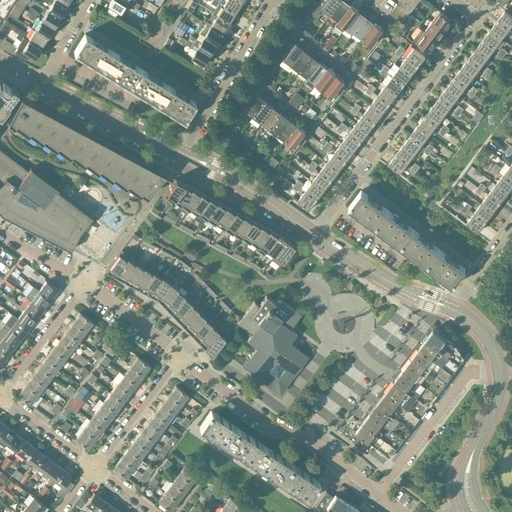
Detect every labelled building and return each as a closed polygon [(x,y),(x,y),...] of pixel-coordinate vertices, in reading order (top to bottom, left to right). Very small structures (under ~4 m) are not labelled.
[(66,6),(55,0),(46,0),(51,3),(47,9),(59,17),(66,6)] [(132,5),(127,2),(123,0),(111,0),(109,5),(121,12),(125,6),(135,12),(137,8),(132,5)] [(123,0),(127,2),(132,5),(137,8),(140,4),(132,0),(123,0)] [(191,12),(198,3),(193,0),(192,0),(187,9),(191,12)] [(215,0),(218,2),(224,5),(236,13),(242,3),(237,0),(226,0),(226,1),(224,0),(215,0)] [(319,0),(310,13),(316,16),(322,8),(330,14),(340,0),(319,0)] [(344,0),(340,0),(330,14),(338,21),(350,4),(344,0)] [(400,0),(390,14),(402,23),(419,0),(400,0)] [(350,4),(338,21),(346,27),(358,10),(350,4)] [(224,5),(217,15),(229,23),(236,13),(224,5)] [(47,9),(41,19),(53,26),(59,17),(47,9)] [(358,10),(346,27),(354,33),(366,16),(358,10)] [(511,15),(504,10),(497,19),(509,28),(511,23),(511,15)] [(439,11),(431,21),(444,30),(452,20),(439,11)] [(198,17),(223,33),(229,23),(217,15),(213,13),(209,19),(205,17),(203,20),(198,17)] [(366,16),(354,33),(362,38),(374,22),(366,16)] [(199,33),(205,36),(217,43),(223,33),(198,17),(194,21),(198,23),(203,27),(199,33)] [(41,19),(34,30),(47,36),(53,26),(41,19)] [(400,29),(404,32),(412,22),(408,19),(400,29)] [(497,19),(490,29),(502,38),(509,28),(497,19)] [(180,20),(173,30),(182,35),(188,25),(180,20)] [(421,29),(437,40),(444,30),(431,21),(424,31),(421,28),(421,29)] [(374,22),(362,38),(370,44),(382,28),(374,22)] [(429,51),(437,40),(421,29),(413,39),(429,51)] [(490,29),(483,39),(494,47),(502,38),(490,29)] [(34,30),(28,39),(40,47),(47,36),(34,30)] [(28,54),(34,57),(40,47),(28,39),(23,36),(18,33),(15,37),(20,40),(16,47),(17,47),(13,53),(24,60),(28,54)] [(84,34),(73,51),(101,69),(112,51),(84,34)] [(196,50),(192,57),(204,64),(210,54),(188,40),(181,36),(179,40),(186,44),(196,50)] [(188,40),(210,54),(217,43),(205,36),(201,42),(191,36),(188,40)] [(168,39),(164,45),(169,48),(172,41),(168,39)] [(483,39),(475,49),(487,57),(494,47),(483,39)] [(328,50),(331,45),(326,41),(323,46),(328,50)] [(296,43),(283,59),(292,65),(304,49),(296,43)] [(414,47),(406,56),(418,65),(425,55),(414,47)] [(304,49),(292,65),(299,71),(312,55),(304,49)] [(475,49),(469,58),(480,66),(487,57),(475,49)] [(112,51),(101,69),(129,86),(140,68),(112,51)] [(312,55),(299,71),(307,77),(319,61),(312,55)] [(339,58),(345,63),(348,59),(342,55),(339,58)] [(406,56),(399,66),(410,74),(418,65),(406,56)] [(469,58),(461,67),(472,76),(480,66),(469,58)] [(315,83),(327,67),(319,61),(307,77),(308,78),(304,82),(312,88),(316,83),(315,83)] [(348,70),(353,74),(359,66),(355,62),(348,70)] [(397,69),(392,76),(403,84),(410,74),(399,66),(395,63),(392,66),(397,69)] [(327,67),(315,83),(316,83),(323,89),(335,73),(327,67)] [(461,67),(454,77),(465,85),(472,76),(461,67)] [(140,68),(129,86),(156,103),(167,85),(140,68)] [(335,73),(323,89),(331,95),(344,79),(335,73)] [(392,76),(385,85),(396,94),(403,84),(392,76)] [(454,77),(447,87),(458,95),(465,85),(454,77)] [(267,84),(273,88),(277,83),(271,79),(267,84)] [(0,123),(6,115),(9,117),(18,99),(15,97),(11,94),(13,91),(2,83),(1,84),(0,82),(0,123)] [(167,85),(156,103),(184,120),(195,102),(167,85)] [(385,85),(377,95),(389,103),(396,94),(385,85)] [(440,95),(451,104),(458,95),(447,87),(440,95)] [(245,110),(253,116),(265,100),(257,94),(245,110)] [(28,100),(20,95),(18,99),(9,117),(7,120),(14,125),(16,122),(28,132),(29,130),(41,140),(43,138),(55,148),(57,145),(69,156),(71,154),(83,164),(85,161),(97,170),(99,169),(111,178),(113,176),(125,185),(127,184),(139,193),(140,191),(146,196),(163,174),(155,169),(154,171),(141,161),(140,163),(128,154),(126,156),(114,146),(112,148),(100,139),(98,141),(86,132),(84,134),(72,124),(70,126),(58,117),(56,119),(44,109),(42,111),(28,100)] [(377,95),(370,104),(381,113),(389,103),(377,95)] [(440,95),(432,106),(443,115),(451,104),(440,95)] [(291,103),(297,107),(300,102),(295,98),(291,103)] [(265,100),(253,116),(261,123),(273,106),(265,100)] [(298,109),(305,114),(308,109),(302,104),(298,109)] [(370,104),(363,114),(374,123),(381,113),(370,104)] [(273,106),(261,123),(269,128),(281,112),(273,106)] [(432,106),(425,116),(436,124),(443,115),(432,106)] [(281,112),(269,128),(277,135),(289,118),(281,112)] [(363,114),(356,124),(367,132),(374,123),(363,114)] [(480,119),(475,115),(471,119),(476,123),(480,119)] [(425,116),(417,125),(429,134),(436,124),(425,116)] [(289,118),(277,135),(285,141),(297,124),(289,118)] [(297,124),(285,141),(293,147),(293,146),(296,148),(306,134),(304,133),(305,131),(297,124)] [(356,124),(348,133),(360,142),(367,132),(356,124)] [(417,125),(410,135),(421,144),(429,134),(417,125)] [(348,133),(341,143),(352,151),(360,142),(348,133)] [(403,144),(414,153),(421,144),(410,135),(403,144)] [(491,137),(489,140),(497,146),(499,143),(493,139),(491,137)] [(341,143),(334,152),(345,161),(352,151),(341,143)] [(403,144),(396,153),(407,162),(414,153),(403,144)] [(254,151),(259,155),(263,151),(257,147),(254,151)] [(32,168),(30,171),(0,148),(0,215),(8,221),(10,219),(70,250),(79,233),(92,216),(54,187),(55,185),(32,168)] [(334,152),(326,162),(338,171),(345,161),(334,152)] [(399,172),(407,162),(396,153),(388,164),(399,172)] [(263,159),(268,162),(271,157),(267,154),(263,159)] [(326,162),(319,172),(330,180),(338,171),(326,162)] [(511,168),(509,166),(502,175),(511,182),(511,168)] [(319,172),(312,181),(323,190),(330,180),(319,172)] [(495,184),(506,193),(511,185),(511,182),(502,175),(495,184)] [(168,204),(184,183),(175,178),(160,198),(168,204)] [(312,181),(305,191),(316,199),(323,190),(312,181)] [(178,208),(193,188),(184,183),(168,204),(169,204),(173,199),(179,204),(177,207),(178,208)] [(495,184),(488,194),(499,202),(506,193),(495,184)] [(185,214),(201,192),(193,188),(178,208),(185,214)] [(361,190),(349,206),(375,226),(387,210),(361,190)] [(305,191),(297,201),(309,209),(316,199),(305,191)] [(197,214),(210,197),(201,192),(185,214),(186,214),(190,209),(197,214)] [(488,194),(481,203),(492,212),(499,202),(488,194)] [(205,219),(218,202),(210,197),(197,214),(198,213),(205,219)] [(214,223),(227,206),(218,202),(205,219),(206,219),(207,218),(214,223)] [(481,203),(473,213),(485,221),(492,212),(481,203)] [(151,210),(156,214),(160,209),(155,205),(151,210)] [(223,228),(235,211),(227,206),(214,223),(214,224),(215,222),(223,228)] [(387,210),(375,226),(400,246),(413,229),(387,210)] [(231,232),(244,215),(235,211),(223,228),(224,227),(231,232)] [(466,223),(477,231),(485,221),(473,213),(466,223)] [(240,237),(253,220),(244,215),(231,232),(232,233),(233,232),(240,237)] [(248,242),(261,224),(253,220),(240,237),(241,236),(248,241),(248,242)] [(255,249),(270,229),(261,224),(248,242),(249,242),(250,241),(256,246),(254,249),(255,249)] [(262,255),(278,234),(270,229),(255,249),(262,255)] [(413,229),(400,246),(426,265),(439,249),(413,229)] [(285,241),(286,239),(278,234),(262,255),(263,255),(267,250),(273,255),(270,259),(271,259),(273,257),(285,241)] [(273,257),(271,259),(279,266),(294,245),(286,239),(285,241),(273,257)] [(114,275),(129,255),(121,249),(105,270),(107,271),(113,275),(114,275)] [(439,249),(426,265),(452,285),(465,268),(439,249)] [(123,280),(139,259),(138,258),(134,263),(128,259),(130,256),(129,255),(114,275),(116,276),(121,280),(122,279),(123,280)] [(132,284),(148,263),(147,263),(146,264),(139,259),(123,280),(125,281),(130,285),(131,284),(132,284)] [(140,289),(153,272),(152,271),(155,268),(148,263),(132,284),(133,285),(139,289),(139,288),(140,289)] [(149,294),(162,276),(161,276),(160,277),(153,272),(140,289),(142,290),(147,294),(148,293),(149,294)] [(168,284),(169,282),(162,276),(149,294),(150,294),(156,298),(157,298),(158,298),(168,284)] [(16,284),(7,277),(3,282),(12,288),(16,284)] [(46,281),(38,290),(49,299),(57,289),(46,281)] [(164,305),(177,288),(169,282),(168,284),(158,298),(157,298),(158,299),(157,299),(162,303),(164,305)] [(26,295),(31,300),(42,308),(49,299),(38,290),(33,286),(26,295)] [(171,312),(184,295),(176,289),(177,288),(164,305),(165,306),(164,307),(169,311),(171,312)] [(177,319),(190,302),(183,297),(184,296),(184,295),(171,312),(171,313),(171,314),(176,318),(177,319)] [(258,304),(253,301),(237,323),(251,334),(246,340),(256,347),(242,366),(270,387),(271,387),(272,388),(285,386),(286,385),(287,385),(308,356),(289,342),(296,333),(290,328),(300,314),(278,297),(275,302),(265,295),(258,304)] [(31,300),(24,309),(35,317),(42,308),(31,300)] [(184,326),(197,309),(190,304),(191,303),(190,302),(177,319),(178,320),(178,321),(183,325),(184,326)] [(24,309),(17,318),(28,327),(35,317),(24,309)] [(191,333),(204,316),(197,311),(198,310),(197,309),(184,326),(185,327),(184,328),(190,332),(191,333)] [(73,321),(85,330),(92,321),(79,312),(73,321)] [(4,322),(21,336),(28,327),(17,318),(11,313),(4,322)] [(198,340),(211,323),(204,318),(205,317),(204,316),(191,333),(192,334),(191,335),(196,339),(198,340)] [(66,329),(78,339),(85,330),(73,321),(66,329)] [(0,327),(0,334),(14,345),(21,336),(4,322),(0,327)] [(204,347),(217,330),(210,325),(211,324),(211,323),(198,340),(198,341),(198,342),(203,346),(204,347)] [(425,338),(460,364),(464,358),(457,347),(433,328),(425,338)] [(66,329),(59,339),(71,348),(78,339),(66,329)] [(217,330),(204,347),(205,348),(205,349),(210,353),(212,355),(225,337),(217,332),(218,331),(217,330)] [(0,349),(7,355),(14,345),(0,334),(0,349)] [(118,345),(115,343),(108,338),(102,346),(111,353),(118,345)] [(460,364),(425,338),(418,347),(452,373),(460,364)] [(52,348),(64,358),(71,348),(59,339),(52,348)] [(445,383),(452,373),(418,347),(411,357),(445,383)] [(46,357),(58,366),(64,358),(52,348),(46,357)] [(137,356),(130,366),(142,375),(149,365),(137,356)] [(46,357),(38,367),(51,376),(58,366),(46,357)] [(445,383),(411,357),(403,368),(437,394),(445,383)] [(123,374),(136,383),(142,375),(130,366),(123,374)] [(32,375),(44,385),(51,376),(38,367),(32,375)] [(428,406),(437,394),(403,368),(394,380),(428,406)] [(91,373),(88,377),(94,381),(97,377),(91,373)] [(123,374),(116,384),(128,393),(136,383),(123,374)] [(32,375),(25,384),(37,394),(44,385),(32,375)] [(420,417),(428,406),(394,380),(385,391),(420,417)] [(25,384),(18,394),(30,403),(37,394),(25,384)] [(109,393),(121,402),(128,393),(116,384),(109,393)] [(169,394),(181,404),(187,395),(175,385),(169,394)] [(78,391),(74,395),(80,399),(83,395),(78,391)] [(411,428),(420,417),(385,391),(377,402),(411,428)] [(102,402),(114,412),(121,402),(109,393),(102,402)] [(162,403),(174,412),(181,404),(169,394),(162,403)] [(72,398),(68,403),(72,406),(73,407),(77,401),(72,398)] [(96,411),(107,421),(114,412),(102,402),(96,411)] [(404,438),(411,428),(377,402),(370,412),(404,438)] [(64,409),(62,412),(66,416),(69,413),(69,412),(73,407),(72,406),(68,403),(64,409)] [(155,412),(167,421),(174,412),(162,403),(155,412)] [(199,427),(212,437),(226,445),(237,428),(210,410),(199,427)] [(96,411),(89,421),(101,429),(107,421),(96,411)] [(148,421),(160,430),(167,421),(155,412),(148,421)] [(404,438),(370,412),(362,421),(397,447),(404,438)] [(397,447),(362,421),(359,419),(349,432),(354,435),(356,432),(377,448),(376,450),(387,459),(389,457),(397,447)] [(82,429),(94,438),(101,429),(89,421),(82,429)] [(141,430),(153,440),(160,430),(148,421),(141,430)] [(5,425),(0,431),(0,443),(3,446),(6,443),(14,432),(5,425)] [(226,445),(239,454),(253,463),(264,446),(237,428),(226,445)] [(76,437),(88,447),(94,438),(82,429),(76,437)] [(135,439),(147,448),(153,440),(141,430),(135,439)] [(14,432),(6,443),(15,450),(24,439),(14,432)] [(24,439),(15,450),(25,457),(33,446),(24,439)] [(135,439),(127,449),(140,458),(147,448),(135,439)] [(33,446),(25,457),(34,464),(42,453),(33,446)] [(253,463),(267,473),(281,482),(292,464),(264,446),(253,463)] [(121,457),(133,466),(140,458),(127,449),(121,457)] [(42,453),(34,464),(34,465),(31,468),(36,472),(39,468),(43,471),(52,460),(42,453)] [(7,457),(0,466),(2,468),(9,458),(7,457)] [(121,457),(114,467),(126,476),(133,466),(121,457)] [(9,458),(2,468),(5,470),(12,460),(9,458)] [(43,471),(50,476),(46,481),(49,483),(61,468),(52,460),(43,471)] [(186,464),(179,472),(191,481),(198,473),(186,464)] [(281,482),(295,491),(308,500),(319,482),(292,464),(281,482)] [(61,468),(49,483),(52,485),(56,481),(61,485),(57,491),(63,496),(73,484),(67,479),(71,475),(61,468)] [(26,471),(19,480),(21,482),(28,472),(26,471)] [(28,472),(21,482),(23,483),(31,474),(28,472)] [(172,482),(184,491),(191,481),(179,472),(172,482)] [(165,491),(177,500),(184,491),(172,482),(165,491)] [(3,487),(15,496),(16,495),(14,493),(5,486),(3,487)] [(15,496),(3,487),(1,490),(11,497),(12,495),(15,496)] [(170,509),(177,500),(165,491),(158,500),(170,509)] [(87,492),(81,499),(85,502),(91,495),(87,492)] [(85,503),(94,510),(103,499),(93,492),(91,495),(85,502),(85,503)] [(327,495),(318,508),(323,511),(324,511),(330,511),(331,511),(333,511),(338,511),(346,502),(335,494),(332,498),(327,495)] [(33,496),(26,506),(34,511),(38,511),(44,504),(33,496)] [(229,497),(223,506),(231,511),(237,511),(242,506),(229,497)] [(81,509),(85,503),(85,502),(81,499),(80,499),(76,505),(81,509)] [(103,499),(94,510),(96,511),(107,511),(112,506),(103,499)] [(346,502),(338,511),(355,511),(357,509),(346,502)]
